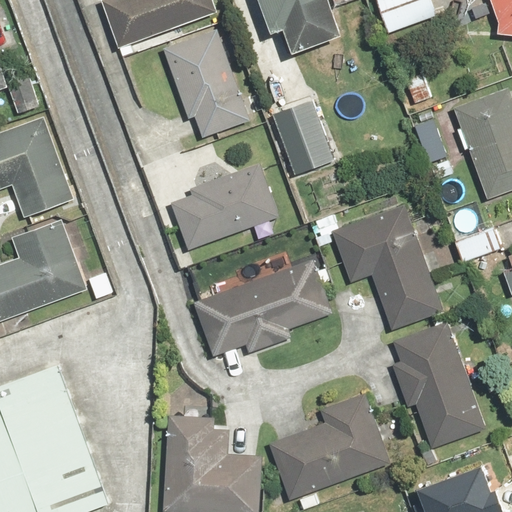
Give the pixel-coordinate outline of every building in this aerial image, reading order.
[(100,0),(99,1),(117,49),(217,12),(212,0),(100,0)] [(325,0),(256,0),(268,33),(280,29),(289,54),(339,36),(325,0)] [(432,0),(375,0),(387,33),(438,14),(432,0)] [(511,0),(488,0),(496,23),(495,33),(511,34),(511,0)] [(216,29),(163,48),(189,119),(194,117),(202,138),(250,120),(216,29)] [(426,66),(402,76),(414,108),(439,98),(426,66)] [(38,105),(29,78),(7,85),(17,113),(38,105)] [(511,99),(507,86),(451,107),(485,199),(511,189),(511,99)] [(310,100),(272,114),(295,176),(334,162),(310,100)] [(43,117),(0,132),(0,188),(10,185),(22,218),(73,200),(43,117)] [(169,201),(187,251),(279,216),(259,163),(190,189),(191,193),(169,201)] [(404,205),(331,231),(349,283),(370,275),(390,331),(443,312),(404,205)] [(0,263),(0,321),(88,290),(62,218),(11,236),(18,257),(0,263)] [(257,245),(262,261),(295,250),(289,234),(257,245)] [(313,258),(192,301),(212,357),(244,345),(247,353),(291,337),(288,330),(333,314),(313,258)] [(106,269),(88,277),(98,299),(116,291),(106,269)] [(487,427),(447,319),(392,339),(400,361),(391,364),(407,409),(416,405),(432,447),(487,427)] [(268,444),(288,500),(391,462),(365,392),(320,409),(325,423),(268,444)] [(106,511),(66,396),(0,418),(0,511),(106,511)] [(167,414),(161,510),(185,511),(259,511),(263,455),(227,453),(229,430),(213,429),(214,417),(167,414)] [(424,475),(436,511),(489,511),(507,506),(498,479),(494,481),(485,456),(424,475)] [(401,511),(391,482),(358,494),(364,511),(401,511)]
